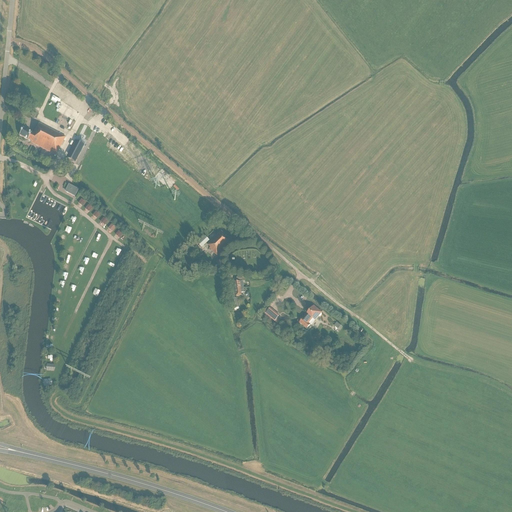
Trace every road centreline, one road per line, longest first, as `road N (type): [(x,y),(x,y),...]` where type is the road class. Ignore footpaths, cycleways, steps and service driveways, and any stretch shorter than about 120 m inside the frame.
road 1 (unclassified): [(345,308),(39,53),(8,40),(12,0)]
road 2 (primary): [(226,511),(25,453)]
road 3 (track): [(511,391),(411,358),(345,308)]
